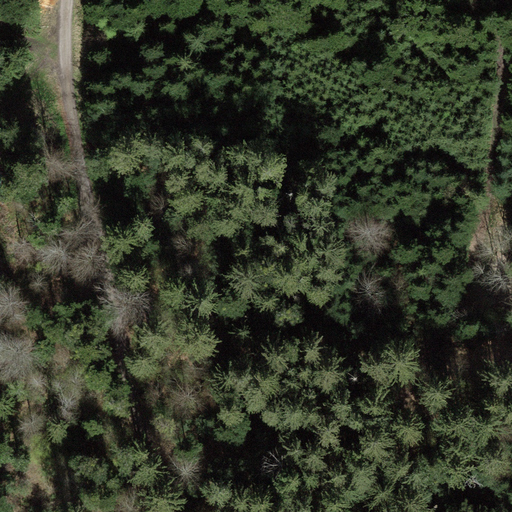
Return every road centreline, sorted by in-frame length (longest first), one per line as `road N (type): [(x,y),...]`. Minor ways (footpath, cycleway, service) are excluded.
road 1 (track): [(500,0),(482,203),(437,336),(346,511)]
road 2 (track): [(62,0),(49,60),(75,134),(148,441),(176,511)]
